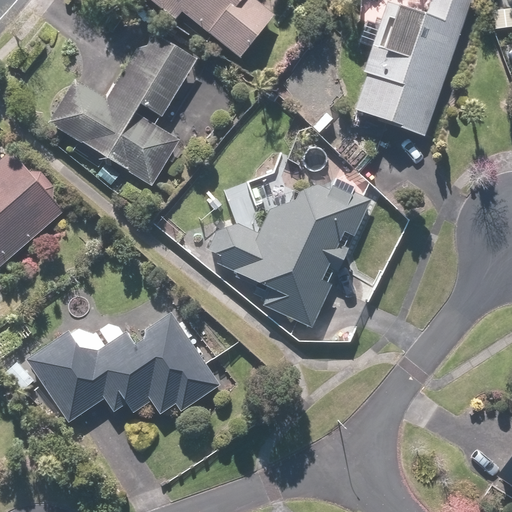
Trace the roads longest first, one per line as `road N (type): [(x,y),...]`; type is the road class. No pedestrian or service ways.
road 1 (residential): [(351,464),(511,244)]
road 2 (residential): [(351,464),(207,511)]
